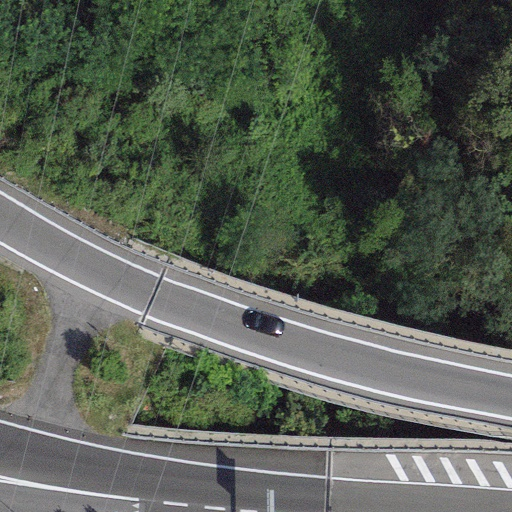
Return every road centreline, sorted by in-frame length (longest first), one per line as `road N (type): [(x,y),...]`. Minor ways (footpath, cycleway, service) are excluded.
road 1 (primary): [(511,409),(271,344),(95,273),(0,218)]
road 2 (primary): [(0,450),(131,487),(283,511)]
road 3 (primary): [(0,499),(148,511)]
